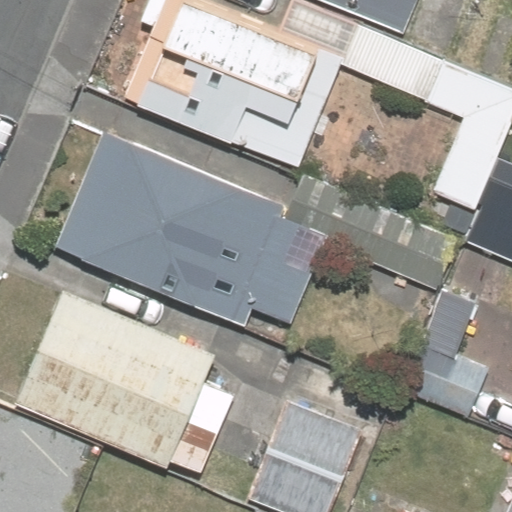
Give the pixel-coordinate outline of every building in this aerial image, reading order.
[(336,50),(212,0),(156,0),(120,89),(292,158),(336,50)] [(333,0),(339,2),(403,28),(415,0),(333,0)] [(474,202),(511,108),(511,81),(355,19),(337,63),(459,112),(429,184),(474,202)] [(233,315),(240,296),(291,316),(325,233),(274,213),(281,197),(100,124),(52,242),(233,315)] [(511,156),(499,151),(464,238),(511,257),(511,156)] [(281,197),(274,213),(325,233),(437,278),(455,234),(292,168),(281,197)] [(165,459),(167,454),(199,467),(233,384),(200,371),(211,345),(57,283),(11,397),(165,459)] [(472,297),(441,285),(419,338),(450,351),(472,297)] [(450,351),(419,338),(401,383),(461,407),(480,363),(450,351)] [(323,511),(360,422),(284,392),(244,491),(295,511),(323,511)] [(94,444),(14,411),(0,446),(0,460),(75,491),(94,444)] [(511,511),(511,481),(499,511),(511,511)]
